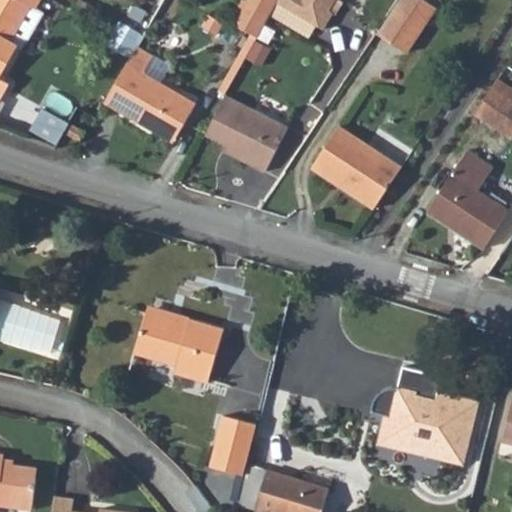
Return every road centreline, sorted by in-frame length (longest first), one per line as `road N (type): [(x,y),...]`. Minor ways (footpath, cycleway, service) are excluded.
road 1 (tertiary): [(511,311),(0,157)]
road 2 (unclassified): [(0,392),(93,419),(150,455),(199,511)]
